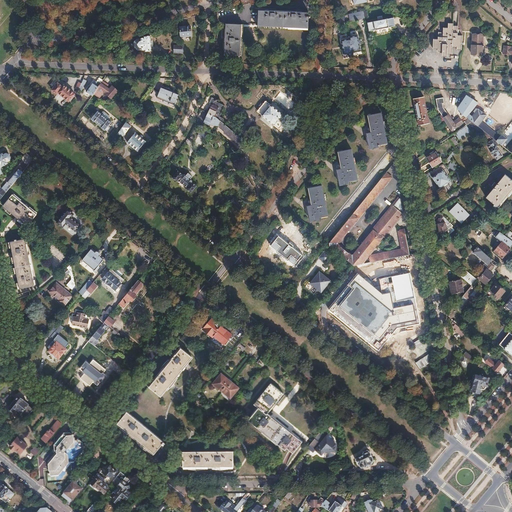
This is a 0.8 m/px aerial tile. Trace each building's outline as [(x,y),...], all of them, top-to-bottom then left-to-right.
[(365,17),(363,9),(348,13),(350,21),(365,17)] [(259,10),(259,26),(308,28),(309,12),(259,10)] [(374,21),(367,23),(369,30),(375,29),(389,26),(395,25),(394,17),(388,19),(388,18),(383,19),(382,15),(378,16),(378,20),(374,21)] [(431,37),(430,47),(436,47),(436,50),(441,50),(441,53),(451,53),(451,47),(456,47),(456,50),(461,50),(462,35),(457,35),(458,25),(453,25),(453,22),(448,22),(448,27),(443,26),(443,31),(437,31),(437,37),(431,37)] [(226,24),(224,55),(240,56),(242,25),(226,24)] [(190,26),(180,27),(181,37),(191,36),(190,26)] [(341,40),(343,54),(352,52),(352,50),(360,49),(358,34),(349,36),(350,38),(341,40)] [(472,45),(472,54),(483,55),(483,46),(482,46),(483,34),(473,34),(473,45),(472,45)] [(138,41),(137,43),(137,46),(138,48),(141,48),(141,50),(145,50),(145,52),(151,51),(150,36),(144,36),(144,38),(140,39),(140,41),(138,41)] [(174,45),(174,53),(182,53),(183,53),(183,45),(182,45),(182,43),(178,43),(178,45),(174,45)] [(511,46),(503,46),(502,54),(511,55),(511,60),(510,60),(510,66),(511,65),(511,46)] [(88,87),(86,90),(86,92),(88,93),(92,96),(94,94),(101,83),(102,81),(103,79),(101,78),(98,82),(96,82),(94,81),(90,87),(88,87)] [(69,101),(69,100),(71,101),(73,98),(76,95),(74,94),(75,94),(69,89),(64,84),(63,85),(63,86),(57,81),(51,89),(56,93),(58,92),(69,101)] [(102,81),(101,83),(94,94),(99,97),(104,91),(106,93),(111,98),(118,90),(112,86),(110,89),(107,87),(108,85),(102,81)] [(166,83),(160,95),(166,98),(165,100),(172,103),(172,102),(176,103),(181,94),(173,90),(174,88),(166,83)] [(275,100),(290,109),(296,99),(281,90),(275,100)] [(423,96),(413,98),(419,125),(429,123),(423,96)] [(462,114),(472,121),(490,136),(491,137),(496,141),(500,136),(481,121),(486,115),(481,112),(482,111),(479,109),(478,110),(472,117),(468,114),(477,103),(468,97),(458,109),(462,114)] [(443,98),(436,99),(438,110),(451,131),(463,123),(460,119),(453,123),(443,108),(442,104),(444,103),(443,98)] [(207,109),(206,112),(208,113),(214,116),(214,114),(216,115),(217,116),(216,117),(223,122),(223,120),(222,119),(219,118),(223,107),(215,103),(216,102),(214,101),(210,110),(207,109)] [(266,101),(257,110),(262,114),(262,115),(274,125),(275,125),(279,129),(287,119),(283,115),(283,114),(271,104),(270,105),(266,101)] [(98,111),(91,119),(105,130),(105,129),(108,126),(112,122),(109,119),(108,120),(101,114),(102,113),(98,111)] [(102,113),(101,114),(108,120),(109,119),(110,118),(110,116),(105,111),(103,112),(102,113)] [(208,113),(204,122),(209,125),(210,124),(218,126),(219,126),(225,131),(225,132),(235,140),(238,136),(223,123),(223,122),(216,117),(217,116),(216,115),(214,114),(214,116),(208,113)] [(372,133),(367,134),(370,149),(379,147),(378,145),(387,143),(381,113),(369,115),(372,133)] [(472,121),(469,123),(487,137),(490,136),(472,121)] [(121,129),(117,134),(123,138),(126,134),(125,134),(129,128),(125,124),(121,129)] [(466,125),(454,133),(459,140),(470,132),(466,125)] [(135,133),(127,142),(137,151),(146,142),(135,133)] [(500,136),(496,141),(498,142),(499,143),(502,146),(507,140),(501,135),(500,136)] [(493,140),(486,144),(490,150),(489,150),(492,154),(493,154),(497,159),(503,156),(499,150),(497,150),(495,147),(498,145),(497,144),(499,143),(498,142),(496,143),(496,142),(493,140)] [(342,169),(336,170),(339,185),(348,183),(348,181),(357,180),(351,149),(339,151),(342,169)] [(437,151),(426,158),(432,167),(442,161),(437,151)] [(2,154),(0,155),(0,174),(4,172),(2,168),(8,164),(7,162),(9,161),(10,158),(8,155),(6,154),(3,156),(2,154)] [(434,170),(431,172),(433,177),(432,178),(438,188),(449,182),(443,171),(447,169),(443,164),(442,164),(433,169),(434,170)] [(7,183),(2,190),(5,193),(22,173),(18,170),(8,182),(9,183),(9,184),(7,183)] [(178,171),(172,177),(177,182),(178,180),(187,188),(186,189),(191,193),(196,186),(191,182),(192,181),(192,180),(190,178),(192,176),(188,173),(186,175),(185,174),(183,174),(183,175),(178,171)] [(386,172),(329,243),(330,246),(354,265),(360,264),(361,264),(403,212),(400,197),(352,255),(337,243),(391,176),(386,172)] [(511,180),(505,175),(486,197),(498,208),(511,191),(511,180)] [(312,205),(306,206),(309,221),(318,219),(318,217),(327,215),(321,185),(309,187),(312,205)] [(12,196),(3,207),(27,227),(36,216),(12,196)] [(457,202),(449,211),(454,216),(455,215),(461,222),(469,214),(457,202)] [(67,209),(56,222),(62,227),(66,223),(76,231),(80,225),(70,217),(73,214),(67,209)] [(438,218),(437,221),(439,231),(442,234),(450,227),(452,226),(453,226),(450,222),(448,225),(445,222),(443,222),(443,220),(440,218),(438,218)] [(401,251),(369,257),(370,262),(380,260),(382,260),(409,255),(404,229),(399,230),(402,249),(404,251),(403,252),(401,251)] [(501,242),(494,251),(502,258),(511,248),(510,247),(511,245),(511,240),(504,235),(500,231),(495,237),(501,242)] [(277,234),(269,243),(296,266),(304,256),(277,234)] [(25,240),(11,243),(20,290),(34,287),(25,240)] [(477,247),(473,252),(485,262),(479,269),(482,272),(492,260),(477,247)] [(91,249),(82,260),(95,270),(104,260),(91,249)] [(324,251),(318,258),(325,264),(331,256),(324,251)] [(361,264),(360,264),(361,268),(381,264),(380,260),(370,262),(361,264)] [(71,264),(57,276),(60,280),(69,273),(71,276),(72,279),(67,285),(72,289),(75,286),(71,264)] [(488,266),(479,278),(485,283),(492,275),(488,272),(491,268),(488,266)] [(110,269),(102,279),(116,290),(123,280),(110,269)] [(314,295),(317,291),(320,294),(330,281),(318,272),(310,283),(309,282),(304,287),(314,295)] [(410,272),(379,279),(382,293),(358,274),(329,309),(378,350),(397,328),(419,323),(410,272)] [(463,273),(461,276),(471,285),(475,280),(473,279),(472,280),(463,273)] [(344,275),(334,288),(336,291),(341,285),(342,286),(343,284),(343,283),(347,278),(344,275)] [(461,279),(449,281),(452,294),(463,292),(461,279)] [(122,300),(120,302),(125,306),(131,298),(133,299),(134,299),(136,297),(136,295),(134,294),(138,290),(138,291),(143,285),(142,284),(143,284),(138,280),(122,300)] [(56,283),(49,292),(59,300),(58,301),(63,306),(71,296),(56,283)] [(93,283),(82,296),(85,298),(91,291),(92,292),(97,286),(93,283)] [(496,284),(491,290),(499,297),(504,291),(496,284)] [(471,285),(455,305),(459,308),(467,299),(467,298),(470,294),(474,295),(478,290),(471,285)] [(107,309),(102,315),(106,318),(108,316),(111,312),(107,309)] [(74,316),(72,325),(80,326),(80,328),(84,328),(84,327),(87,327),(89,319),(88,319),(89,316),(87,313),(85,313),(77,311),(76,316),(74,316)] [(106,318),(104,321),(107,324),(110,326),(114,321),(108,316),(106,318)] [(211,319),(202,329),(212,337),(213,336),(218,331),(217,330),(220,326),(211,319)] [(103,322),(88,341),(93,345),(94,346),(99,341),(97,339),(105,330),(103,329),(107,324),(104,321),(103,322)] [(465,332),(455,324),(453,326),(456,329),(455,330),(462,336),(465,332)] [(55,325),(47,335),(49,337),(57,327),(55,325)] [(56,341),(48,351),(58,360),(67,349),(65,348),(69,344),(58,335),(63,329),(60,326),(58,328),(57,327),(49,337),(53,340),(54,339),(56,341)] [(218,331),(213,336),(223,345),(231,335),(220,326),(217,330),(218,331)] [(511,335),(509,333),(499,344),(504,348),(511,355),(511,335)] [(88,341),(82,348),(87,352),(93,345),(88,341)] [(180,347),(148,386),(161,396),(182,370),(181,369),(191,357),(180,347)] [(466,352),(463,355),(471,362),(473,359),(472,358),(472,357),(466,352)] [(262,356),(257,363),(263,368),(268,361),(262,356)] [(483,362),(488,367),(496,374),(504,365),(496,358),(492,362),(487,358),(483,362)] [(85,367),(82,371),(90,377),(96,381),(105,370),(98,364),(96,367),(94,366),(93,367),(86,361),(83,365),(85,367)] [(221,374),(212,384),(230,398),(239,388),(221,374)] [(474,382),(472,391),(479,393),(480,391),(481,391),(482,388),(484,389),(487,386),(489,378),(475,375),(474,381),(474,382)] [(258,408),(248,420),(285,450),(287,448),(293,453),(303,441),(268,413),(284,394),(271,383),(254,404),(258,408)] [(18,396),(9,408),(13,412),(16,408),(21,413),(22,411),(27,416),(33,409),(28,405),(28,404),(18,396)] [(127,412),(117,424),(154,454),(164,441),(127,412)] [(49,429),(42,437),(47,441),(62,424),(57,420),(49,430),(49,429)] [(58,453),(49,464),(49,470),(52,473),(59,472),(68,461),(74,460),(83,449),(83,443),(79,440),(73,441),(71,440),(73,437),(73,435),(70,432),(69,434),(67,432),(64,433),(55,444),(55,447),(57,447),(58,447),(57,449),(57,452),(58,453)] [(310,444),(307,448),(313,453),(315,450),(316,449),(318,450),(317,451),(317,452),(321,456),(324,452),(329,452),(331,453),(334,453),(335,451),(335,444),(333,444),(333,438),(327,434),(320,443),(314,438),(310,444)] [(18,437),(10,447),(14,451),(16,449),(20,453),(21,452),(27,445),(18,437)] [(364,454),(356,458),(359,464),(360,464),(361,467),(364,466),(364,465),(365,465),(365,467),(371,464),(371,463),(372,462),(373,459),(370,452),(369,452),(369,450),(367,450),(364,451),(363,453),(364,454)] [(233,451),(183,451),(183,468),(233,467),(233,451)] [(108,466),(103,471),(109,475),(109,476),(111,476),(112,474),(113,475),(114,474),(117,470),(111,466),(111,464),(108,463),(108,466)] [(96,477),(91,483),(95,486),(96,486),(104,493),(105,492),(107,494),(110,490),(109,488),(107,487),(108,486),(107,485),(107,484),(106,484),(105,484),(106,483),(105,482),(105,479),(106,478),(109,475),(103,471),(102,470),(99,474),(98,473),(95,476),(96,477)] [(116,489),(110,496),(118,503),(119,502),(120,503),(122,501),(121,500),(123,498),(125,500),(131,493),(126,489),(128,487),(129,487),(129,483),(128,483),(131,479),(129,478),(130,477),(127,474),(126,476),(121,471),(116,476),(112,482),(113,482),(115,484),(114,487),(116,489)] [(73,482),(61,496),(70,503),(81,489),(73,482)] [(0,487),(0,497),(2,499),(10,490),(4,485),(1,488),(0,487)] [(357,495),(352,505),(356,507),(361,497),(357,495)] [(236,507),(231,511),(236,511),(246,500),(243,497),(236,507)] [(310,502),(308,502),(308,505),(310,505),(310,507),(315,507),(316,507),(316,506),(323,506),(321,505),(325,500),(321,497),(318,500),(310,500),(310,502)] [(221,500),(217,506),(224,511),(231,511),(236,507),(227,499),(224,503),(221,500)] [(253,505),(247,511),(272,511),(280,502),(276,499),(266,511),(262,511),(256,506),(255,507),(253,505)] [(325,500),(321,505),(323,506),(330,511),(338,511),(342,506),(344,508),(347,504),(342,500),(339,504),(335,502),(331,507),(326,504),(328,502),(326,500),(325,500)] [(377,500),(370,504),(373,511),(378,511),(382,510),(377,500)]
